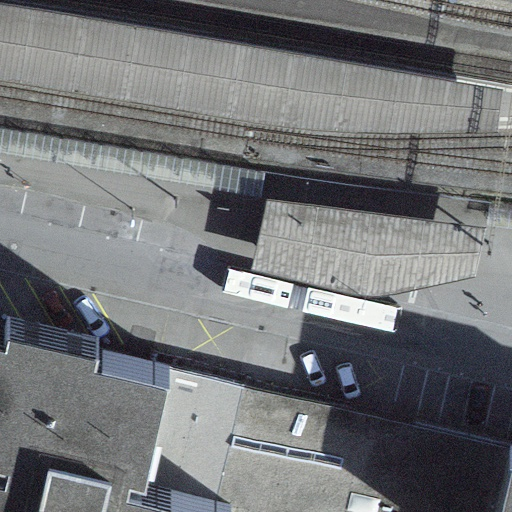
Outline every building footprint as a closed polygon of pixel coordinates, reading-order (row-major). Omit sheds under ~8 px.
[(499,124),(502,88),(0,9),(0,71),(238,113),(279,119),(321,123),(384,125),(449,125),(499,124)] [(477,268),(483,222),(266,195),(256,264),(366,287),(477,268)] [(246,511),(248,504),(212,496),(125,476),(152,359),(0,324),(0,450),(4,451),(1,463),(0,462),(0,511),(246,511)] [(389,511),(394,493),(410,424),(238,384),(227,429),(341,455),(336,480),(328,511),(389,511)] [(509,511),(511,501),(511,447),(410,424),(394,493),(389,511),(509,511)] [(248,504),(246,511),(328,511),(336,480),(341,455),(227,429),(212,496),(248,504)]
